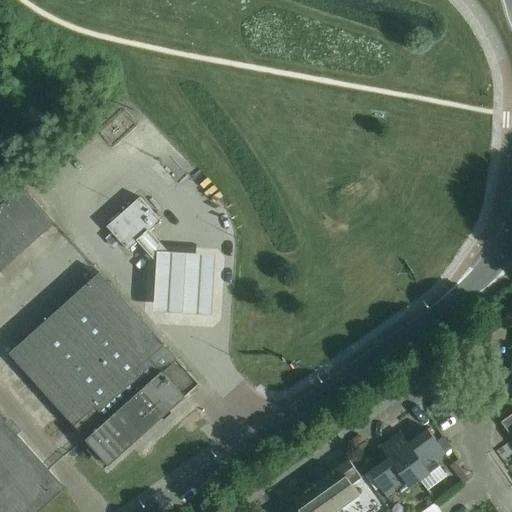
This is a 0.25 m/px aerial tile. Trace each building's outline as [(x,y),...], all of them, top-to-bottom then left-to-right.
[(22,185),(0,205),(0,270),(54,222),(22,185)] [(106,226),(128,250),(161,221),(139,197),(106,226)] [(158,251),(152,312),(207,317),(213,256),(158,251)] [(104,467),(108,463),(161,416),(163,419),(172,412),(169,409),(183,396),(184,397),(199,383),(99,272),(9,353),(63,413),(91,445),(87,448),(104,467)] [(30,273),(13,285),(18,291),(35,279),(30,273)] [(507,430),(511,426),(511,413),(501,421),(507,430)] [(60,482),(17,434),(22,429),(11,417),(6,422),(0,415),(0,511),(37,511),(65,487),(60,482)] [(390,439),(420,480),(439,466),(433,456),(442,449),(428,429),(409,443),(400,431),(390,439)] [(420,480),(390,439),(379,446),(388,459),(369,472),(383,492),(393,485),(400,494),(420,480)] [(332,496),(340,507),(359,493),(352,482),(361,476),(348,458),(329,472),(341,490),(332,496)] [(314,510),(315,511),(332,511),(340,507),(332,496),(341,490),(329,472),(311,484),(324,502),(314,510)] [(315,511),(314,510),(324,502),(311,484),(291,499),(300,511),(315,511)]
